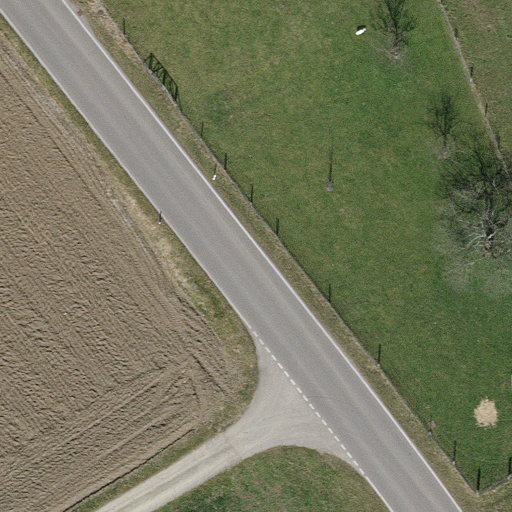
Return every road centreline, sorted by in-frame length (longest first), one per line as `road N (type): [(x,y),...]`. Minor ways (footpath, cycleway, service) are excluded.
road 1 (tertiary): [(424,511),(28,0)]
road 2 (track): [(334,389),(119,511)]
